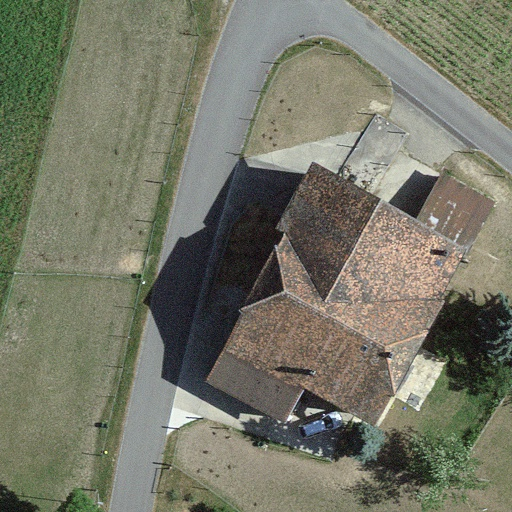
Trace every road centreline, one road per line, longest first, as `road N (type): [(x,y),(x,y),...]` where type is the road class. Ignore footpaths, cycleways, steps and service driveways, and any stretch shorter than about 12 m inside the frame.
road 1 (residential): [(265,0),(146,400),(126,511)]
road 2 (residential): [(511,160),(317,0)]
